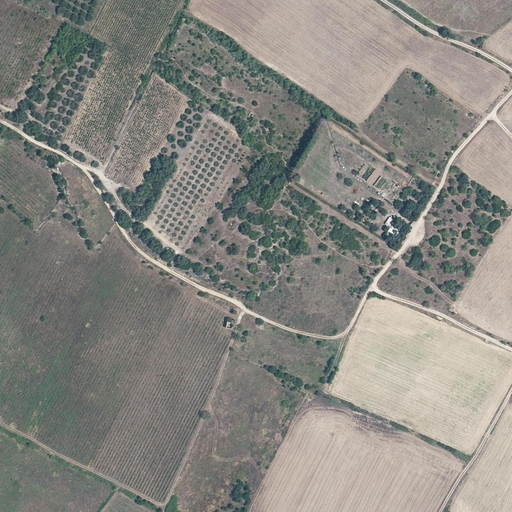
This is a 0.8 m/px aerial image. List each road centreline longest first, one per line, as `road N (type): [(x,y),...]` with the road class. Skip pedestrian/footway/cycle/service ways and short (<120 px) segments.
road 1 (track): [(0,123),(75,161),(139,251),(281,327),(340,337),(435,200),(449,164),(511,89)]
road 2 (track): [(243,307),(165,503),(0,422)]
road 3 (track): [(511,348),(373,289)]
road 4 (track): [(511,70),(383,0)]
road 5 (track): [(441,511),(511,393)]
